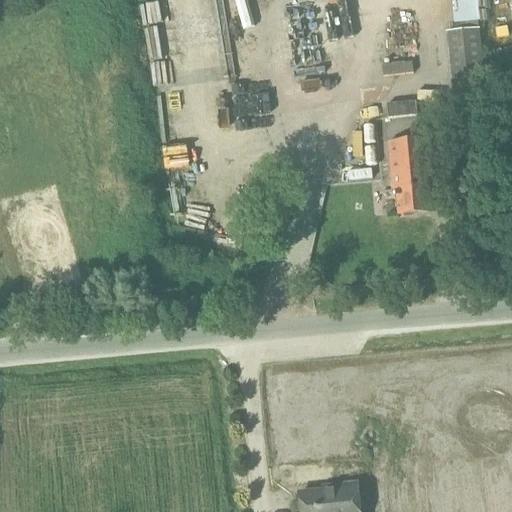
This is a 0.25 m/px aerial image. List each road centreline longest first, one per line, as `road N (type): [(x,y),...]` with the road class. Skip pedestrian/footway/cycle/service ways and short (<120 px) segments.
road 1 (tertiary): [(0,357),(511,314)]
road 2 (unknown): [(235,337),(252,511)]
